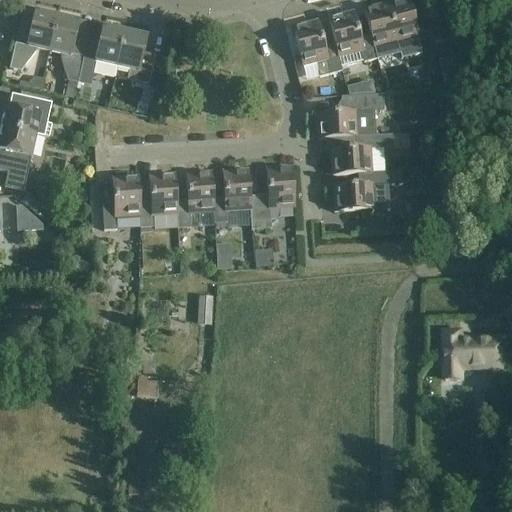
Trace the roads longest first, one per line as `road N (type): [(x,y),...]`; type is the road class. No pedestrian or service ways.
road 1 (residential): [(107,159),(290,154)]
road 2 (residential): [(290,154),(290,110),(264,6)]
road 3 (residential): [(264,6),(183,12),(128,0)]
road 4 (residential): [(290,154),(303,165),(309,270)]
